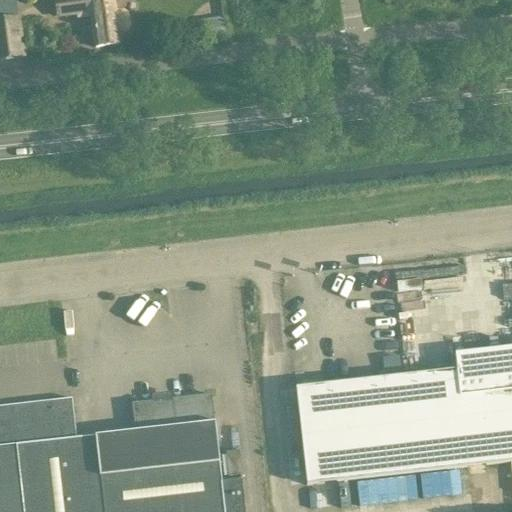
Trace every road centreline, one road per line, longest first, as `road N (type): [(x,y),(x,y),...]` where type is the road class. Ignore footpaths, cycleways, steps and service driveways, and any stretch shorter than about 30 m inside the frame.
road 1 (unclassified): [(0,285),(511,224)]
road 2 (tertiary): [(0,150),(364,108)]
road 3 (residential): [(0,80),(354,39)]
road 4 (residential): [(354,39),(511,26)]
road 5 (tertiary): [(364,108),(511,93)]
